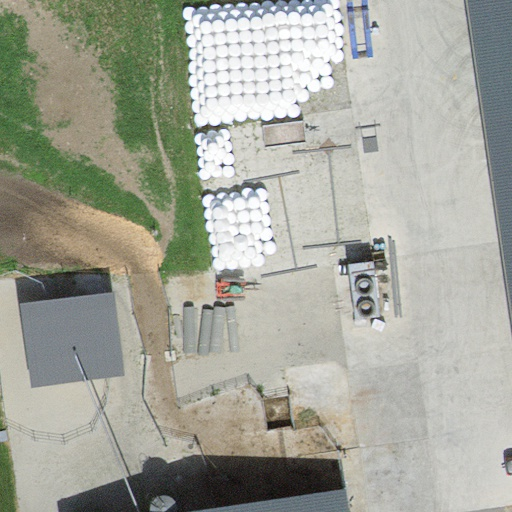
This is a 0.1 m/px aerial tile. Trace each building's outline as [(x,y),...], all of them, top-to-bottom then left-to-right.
[(511,0),(461,0),(511,345),(511,0)] [(101,296),(36,301),(43,384),(108,379),(101,296)] [(183,491),(187,487),(189,481),(189,475),(188,470),(184,465),(180,461),(175,460),(169,459),(163,461),(158,465),(155,470),(153,476),(154,482),(156,487),(160,492),(166,494),(172,495),(178,494),(183,491)] [(210,511),(211,509),(211,503),(210,498),(207,493),(202,490),(197,488),(191,488),(186,489),(181,493),(177,498),(176,504),(176,510),(177,511),(210,511)] [(174,511),(175,509),(174,503),(170,499),(166,495),(160,493),(155,493),(149,495),(144,498),(141,503),(139,509),(139,511),(174,511)] [(353,511),(352,503),(288,511),(353,511)]
